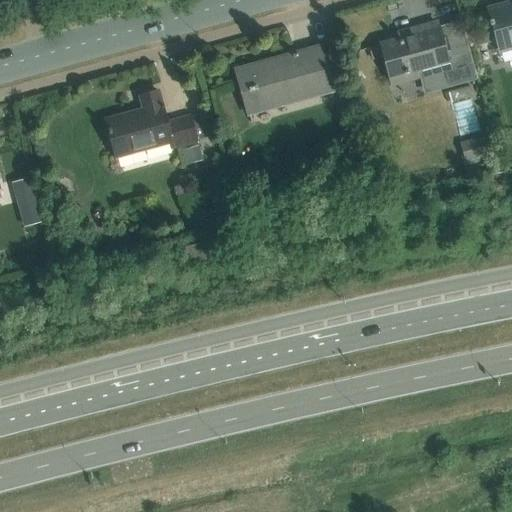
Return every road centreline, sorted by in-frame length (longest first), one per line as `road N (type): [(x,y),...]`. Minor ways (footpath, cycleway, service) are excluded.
road 1 (primary): [(0,480),(511,357)]
road 2 (primary): [(511,303),(0,424)]
road 3 (tertiary): [(0,65),(238,0)]
